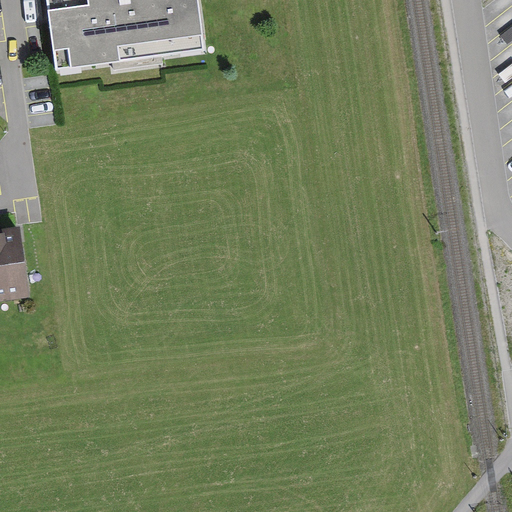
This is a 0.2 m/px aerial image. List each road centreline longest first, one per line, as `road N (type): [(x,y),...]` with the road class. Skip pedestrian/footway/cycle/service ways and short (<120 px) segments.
road 1 (residential): [(29,211),(4,0)]
road 2 (trunk): [(490,0),(511,158)]
